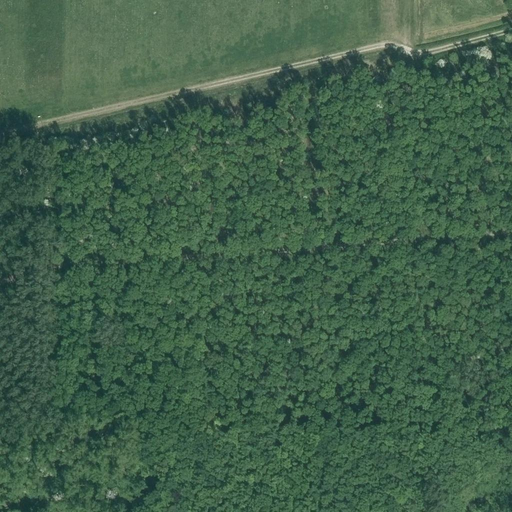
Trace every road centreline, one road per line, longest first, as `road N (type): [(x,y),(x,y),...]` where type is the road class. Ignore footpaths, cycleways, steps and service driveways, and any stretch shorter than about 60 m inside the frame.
road 1 (track): [(511,31),(422,52),(373,47),(0,134)]
road 2 (track): [(511,232),(48,266),(0,282)]
